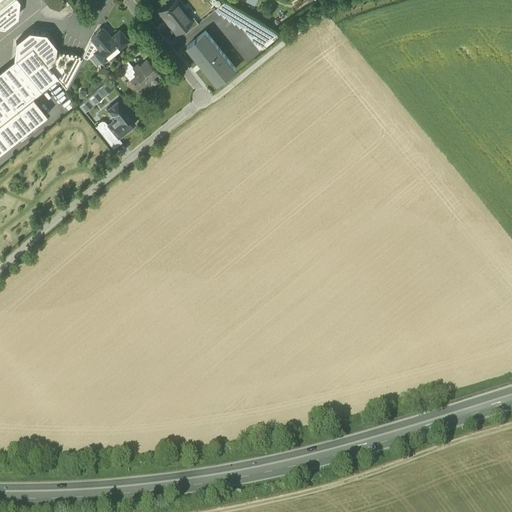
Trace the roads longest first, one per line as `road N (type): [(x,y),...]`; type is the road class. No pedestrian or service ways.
road 1 (primary): [(511,399),(308,460),(198,482),(0,493)]
road 2 (residential): [(0,269),(203,98),(130,0)]
road 3 (track): [(511,425),(223,511)]
road 4 (track): [(203,98),(213,102),(350,0)]
